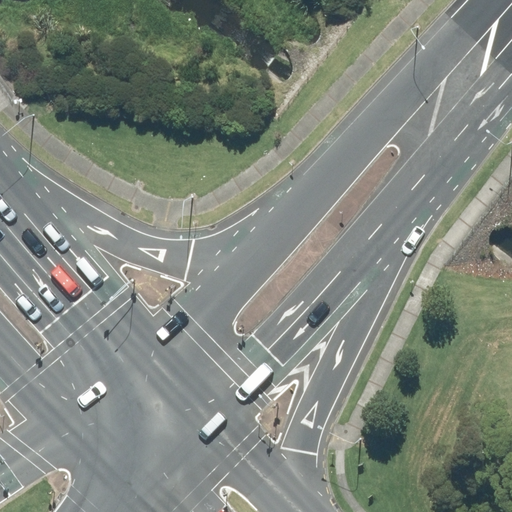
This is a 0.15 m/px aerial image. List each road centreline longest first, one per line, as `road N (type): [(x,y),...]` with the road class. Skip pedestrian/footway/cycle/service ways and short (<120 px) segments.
road 1 (primary): [(246,256),(505,0)]
road 2 (primary): [(373,246),(310,427),(307,511)]
road 3 (primary): [(373,246),(205,437)]
road 4 (primary): [(15,205),(156,253),(246,256)]
road 5 (primary): [(511,75),(373,246)]
road 6 (secondary): [(15,205),(135,362)]
road 7 (primary): [(135,362),(246,256)]
